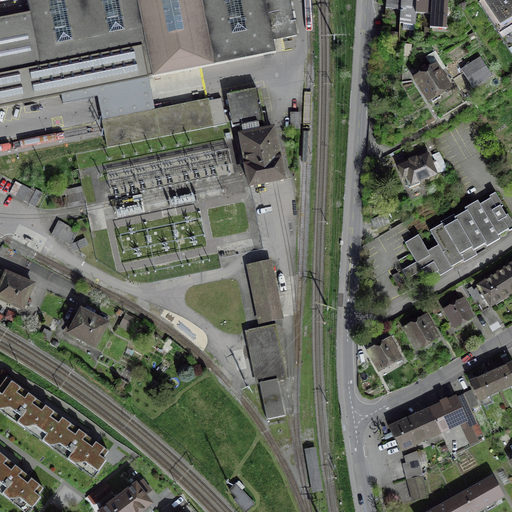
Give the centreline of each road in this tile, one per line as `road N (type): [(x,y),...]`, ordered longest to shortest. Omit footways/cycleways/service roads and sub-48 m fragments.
road 1 (residential): [(353,417),(347,340),(368,0)]
road 2 (residential): [(511,332),(353,417)]
